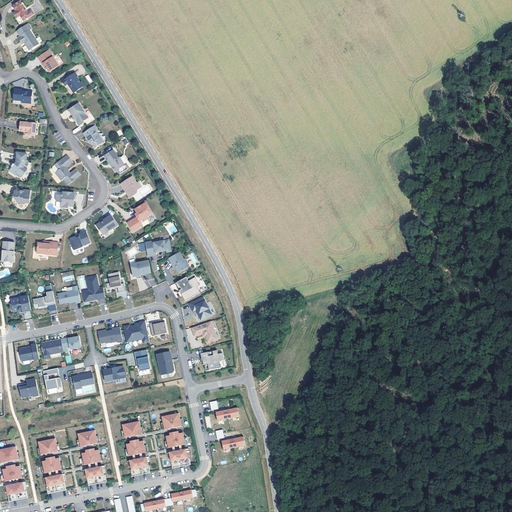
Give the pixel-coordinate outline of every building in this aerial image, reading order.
[(24,10),(19,2),(12,6),(16,11),(12,14),(16,19),(20,17),(23,22),(34,15),(28,7),(24,10)] [(31,29),(28,24),(16,32),(20,37),(18,38),(20,42),(22,41),(29,51),(38,44),(29,31),(31,29)] [(59,66),(49,51),(39,57),(47,69),(49,73),(59,66)] [(47,69),(39,57),(38,58),(45,70),(47,69)] [(78,78),(75,74),(66,79),(65,78),(61,81),(65,86),(67,84),(73,93),(84,87),(81,83),(80,83),(77,78),(78,78)] [(26,93),(23,92),(23,91),(14,90),(13,100),(22,101),(22,103),(31,104),(33,92),(26,91),(26,93)] [(89,118),(79,104),(68,111),(73,117),(75,121),(79,127),(84,123),(83,122),(89,118)] [(36,124),(20,122),(19,131),(28,132),(29,132),(29,135),(35,135),(36,124)] [(104,143),(96,131),(98,130),(95,126),(84,134),(89,142),(90,141),(92,143),(95,149),(104,143)] [(114,150),(104,156),(110,164),(111,163),(113,166),(112,167),(116,172),(117,171),(120,174),(129,168),(127,164),(125,166),(120,158),(119,158),(114,150)] [(26,161),(26,154),(16,153),(15,162),(16,162),(15,164),(14,164),(13,165),(13,164),(11,167),(9,171),(15,176),(16,174),(17,172),(22,175),(26,170),(25,169),(26,167),(27,165),(27,161),(26,161)] [(73,162),(67,154),(52,166),(52,169),(61,180),(63,178),(67,183),(68,184),(80,175),(75,169),(70,173),(66,168),(73,162)] [(137,183),(133,176),(121,184),(125,190),(126,189),(129,193),(127,193),(130,197),(133,196),(134,192),(137,193),(138,190),(142,187),(139,182),(137,183)] [(26,203),(29,203),(31,191),(21,190),(19,192),(17,190),(11,194),(19,204),(25,204),(26,203)] [(75,193),(63,192),(63,195),(57,195),(56,200),(57,202),(62,202),(61,207),(68,208),(68,205),(70,206),(73,207),(74,199),(75,199),(77,194),(77,193),(75,193)] [(153,214),(146,203),(135,209),(138,214),(137,216),(137,217),(134,219),(135,220),(128,224),(133,231),(142,226),(141,223),(148,220),(147,218),(153,214)] [(118,226),(111,216),(96,226),(100,231),(101,231),(103,235),(118,226)] [(90,242),(86,231),(80,233),(79,235),(79,236),(76,238),(75,236),(70,238),(70,240),(73,249),(75,250),(83,247),(83,245),(90,242)] [(159,240),(145,242),(148,256),(156,255),(156,253),(164,251),(164,253),(169,252),(167,240),(159,242),(159,240)] [(14,243),(3,242),(1,261),(13,262),(14,252),(13,252),(14,243)] [(49,244),(42,243),(38,242),(37,254),(57,256),(58,243),(49,242),(49,244)] [(134,247),(126,252),(129,257),(137,252),(134,247)] [(180,252),(169,258),(173,265),(174,265),(175,264),(177,267),(176,268),(178,272),(180,272),(190,266),(185,259),(184,259),(180,252)] [(151,273),(149,260),(136,263),(136,264),(131,265),(134,276),(140,275),(140,274),(143,273),(143,275),(151,273)] [(62,281),(74,280),(73,271),(61,272),(62,281)] [(106,283),(107,288),(118,286),(119,292),(126,291),(124,283),(121,283),(119,271),(108,274),(110,282),(106,283)] [(80,289),(87,288),(84,275),(77,276),(80,289)] [(106,298),(103,287),(99,288),(97,276),(86,278),(89,291),(83,292),(85,302),(95,300),(95,298),(97,298),(98,299),(106,298)] [(189,280),(187,277),(175,283),(179,291),(181,290),(183,293),(181,294),(185,301),(201,292),(198,286),(200,285),(196,277),(189,280)] [(76,303),(81,302),(78,286),(73,287),(73,290),(58,293),(60,304),(76,301),(76,303)] [(56,304),(53,291),(47,292),(48,296),(35,299),(36,304),(40,303),(40,307),(48,305),(56,304)] [(32,310),(29,295),(11,299),(13,311),(15,312),(18,311),(19,310),(22,309),(23,310),(23,312),(32,310)] [(203,296),(189,303),(193,311),(196,310),(198,309),(199,313),(198,314),(201,320),(212,314),(203,296)] [(158,318),(149,319),(152,332),(167,329),(164,318),(158,319),(158,318)] [(150,341),(146,321),(140,322),(140,323),(136,324),(136,325),(130,326),(130,325),(124,326),(127,340),(143,337),(144,342),(150,341)] [(211,321),(192,328),(195,336),(204,333),(205,336),(206,335),(208,342),(218,339),(211,321)] [(123,342),(120,328),(115,329),(116,330),(113,331),(107,332),(107,331),(99,332),(101,344),(109,342),(109,344),(118,342),(118,343),(123,342)] [(69,337),(61,339),(63,349),(70,347),(71,349),(81,347),(79,336),(69,338),(69,337)] [(63,349),(61,339),(57,340),(57,341),(47,343),(47,342),(43,343),(42,344),(45,359),(51,358),(50,354),(64,352),(63,349)] [(40,359),(37,344),(32,345),(32,346),(22,348),(20,351),(22,361),(31,359),(30,358),(34,357),(34,360),(40,359)] [(147,350),(135,352),(137,365),(139,365),(140,371),(151,369),(147,350)] [(218,350),(202,353),(203,358),(202,358),(203,363),(204,365),(205,364),(208,364),(209,370),(221,367),(220,361),(224,360),(223,353),(218,354),(218,350)] [(172,360),(170,352),(157,354),(161,375),(173,372),(174,370),(173,364),(171,363),(170,360),(172,360)] [(126,378),(124,367),(118,368),(118,369),(113,370),(113,369),(104,371),(106,382),(126,378)] [(53,369),(43,371),(47,390),(62,387),(60,377),(49,379),(48,375),(54,374),(53,369)] [(92,373),(73,377),(75,390),(76,390),(82,389),(82,388),(82,387),(94,384),(92,373)] [(39,395),(36,379),(32,380),(31,379),(28,380),(29,383),(27,383),(19,385),(22,398),(33,395),(34,396),(39,395)] [(217,400),(210,402),(212,410),(219,408),(217,400)] [(237,407),(215,412),(217,420),(239,416),(237,407)] [(180,413),(162,416),(164,422),(165,429),(183,426),(181,419),(180,413)] [(140,421),(123,424),(124,431),(125,437),(143,434),(141,427),(140,421)] [(223,429),(216,430),(217,438),(225,437),(223,429)] [(96,430),(78,433),(79,440),(81,447),(98,443),(97,436),(96,430)] [(170,435),(166,436),(167,441),(169,448),(186,444),(185,437),(184,432),(180,433),(179,431),(170,433),(170,435)] [(243,436),(221,440),(223,449),(245,444),(243,436)] [(56,438),(39,442),(40,448),(41,455),(59,451),(57,444),(56,438)] [(131,443),(127,444),(128,449),(129,456),(147,452),(145,445),(144,440),(140,441),(140,439),(130,441),(131,443)] [(0,457),(1,463),(18,459),(17,452),(16,446),(0,449),(0,457)] [(86,452),(82,453),(83,458),(85,465),(102,461),(101,454),(100,450),(95,450),(95,448),(86,450),(86,452)] [(187,449),(170,452),(171,459),(173,468),(191,464),(190,457),(189,458),(189,456),(187,449)] [(47,460),(43,461),(44,466),(45,473),(62,469),(61,462),(60,458),(56,458),(56,456),(46,458),(47,460)] [(147,457),(130,460),(131,467),(132,469),(131,470),(132,476),(151,473),(149,464),(147,457)] [(4,474),(5,481),(22,478),(21,471),(20,466),(16,467),(15,464),(6,466),(7,469),(3,469),(4,474)] [(103,466),(86,469),(87,476),(89,485),(107,481),(106,475),(105,475),(104,473),(103,466)] [(47,487),(48,494),(67,490),(65,481),(63,474),(46,477),(47,484),(48,486),(47,487)] [(23,482),(6,486),(7,493),(9,501),(27,498),(26,491),(25,491),(25,489),(23,482)] [(144,503),(141,504),(142,511),(146,511),(167,507),(166,507),(174,505),(174,502),(194,498),(198,497),(196,489),(192,490),(172,494),(172,497),(165,499),(144,503)]
